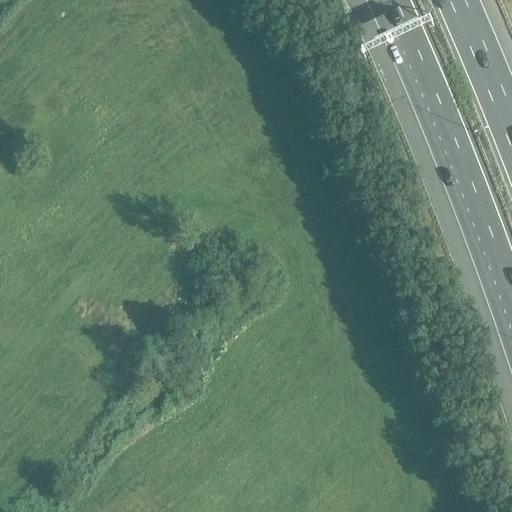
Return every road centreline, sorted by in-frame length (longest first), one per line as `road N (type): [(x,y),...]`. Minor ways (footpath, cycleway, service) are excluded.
road 1 (motorway): [(388,0),(443,119),(511,313)]
road 2 (motorway): [(511,129),(456,0)]
